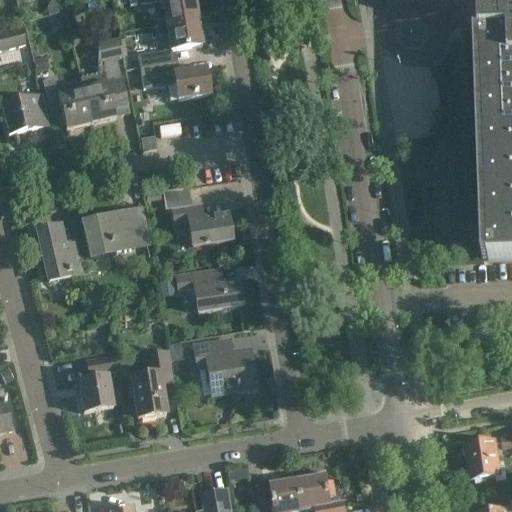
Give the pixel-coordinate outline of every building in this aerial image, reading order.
[(165,27),(196,22),(192,0),(174,0),(161,2),(165,27)] [(511,0),(484,0),(485,19),(511,17),(511,0)] [(511,261),(511,17),(485,19),(479,19),(487,262),(511,261)] [(196,22),(165,27),(169,54),(200,49),(196,22)] [(21,30),(0,35),(0,55),(26,49),(21,30)] [(88,127),(89,127),(114,122),(113,120),(127,116),(115,62),(120,61),(117,44),(96,49),(95,77),(78,81),(80,92),(88,127)] [(138,70),(166,66),(164,54),(136,58),(138,70)] [(166,66),(138,70),(142,92),(174,88),(177,104),(208,99),(203,73),(167,78),(166,66)] [(88,127),(80,92),(55,98),(52,83),(40,85),(46,114),(58,111),(64,133),(88,127)] [(0,112),(6,138),(46,129),(39,99),(0,108),(0,112)] [(155,139),(141,141),(142,155),(156,153),(155,139)] [(170,205),(188,202),(186,190),(168,193),(170,205)] [(201,220),(199,209),(172,213),(173,226),(187,224),(191,250),(231,245),(227,217),(201,220)] [(90,259),(135,248),(127,216),(83,227),(90,259)] [(62,248),(57,228),(34,234),(46,285),(81,277),(74,246),(62,248)] [(212,288),(209,274),(174,279),(177,294),(192,292),(196,317),(240,310),(236,284),(212,288)] [(224,359),(222,345),(191,350),(195,373),(205,371),(210,400),(253,393),(247,356),(224,359)] [(135,422),(163,418),(158,387),(171,385),(166,355),(143,358),(146,379),(129,381),(135,422)] [(81,415),(111,411),(106,375),(119,373),(117,358),(85,363),(87,382),(76,384),(81,415)] [(0,435),(10,434),(4,400),(0,400),(0,435)] [(503,450),(511,449),(511,438),(502,440),(503,450)] [(498,465),(495,443),(465,447),(470,482),(496,478),(497,483),(506,481),(503,464),(498,465)] [(298,484),(303,511),(343,511),(342,507),(330,509),(328,500),(334,499),(332,485),(326,486),(325,476),(311,478),(312,482),(298,484)] [(303,511),(298,484),(284,486),(284,483),(270,485),(273,506),(252,509),(252,511),(303,511)] [(230,511),(227,492),(202,496),(204,511),(230,511)]
